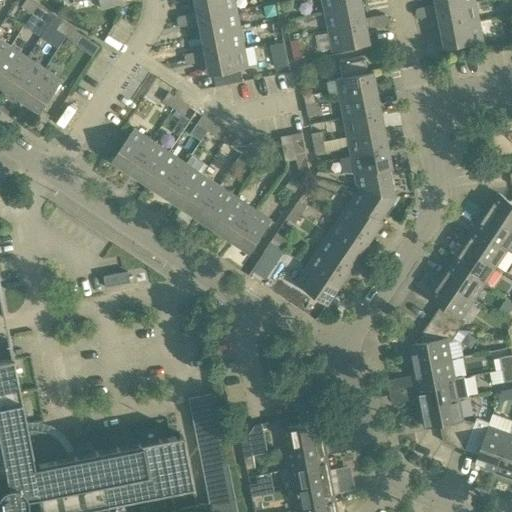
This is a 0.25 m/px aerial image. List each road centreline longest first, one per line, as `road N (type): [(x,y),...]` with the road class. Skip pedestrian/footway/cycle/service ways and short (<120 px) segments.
road 1 (residential): [(335,361),(60,174)]
road 2 (residential): [(419,100),(435,209),(335,361)]
road 3 (residential): [(475,511),(389,475),(363,387),(335,361)]
road 4 (residential): [(60,174),(147,44),(158,0)]
road 5 (unknown): [(147,44),(261,130)]
